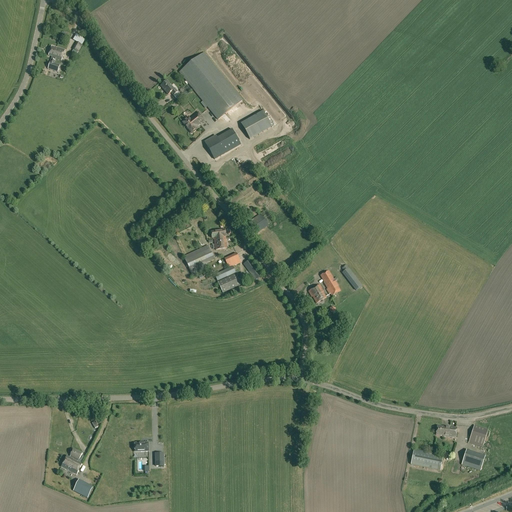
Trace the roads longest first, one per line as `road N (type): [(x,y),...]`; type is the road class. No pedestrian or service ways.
road 1 (unclassified): [(301,379),(304,322),(293,300),(97,54),(75,11),(48,0)]
road 2 (unclassified): [(0,400),(161,397),(301,379)]
road 3 (unclassified): [(301,379),(444,416),(511,408)]
road 4 (unclassified): [(0,125),(24,84),(43,0)]
